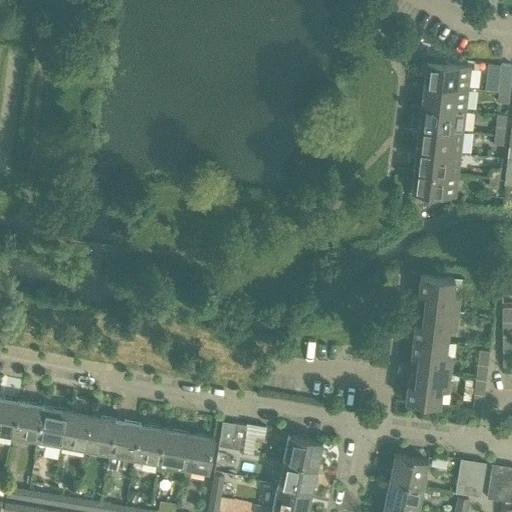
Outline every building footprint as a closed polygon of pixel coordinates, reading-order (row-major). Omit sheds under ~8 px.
[(468,88),(470,65),(426,60),(423,82),(468,88)] [(509,93),(511,66),(511,62),(500,61),(497,89),(498,90),(498,91),(509,93)] [(465,109),(468,88),(423,82),(421,104),(465,109)] [(508,101),(509,93),(498,91),(497,99),(508,101)] [(462,131),(465,109),(421,104),(418,125),(462,131)] [(504,135),(506,116),(496,114),(494,134),(504,135)] [(460,152),(462,131),(418,125),(416,147),(460,152)] [(502,145),(504,135),(494,134),(493,144),(502,145)] [(457,173),(460,152),(416,147),(413,168),(457,173)] [(511,185),(511,158),(507,158),(503,184),(511,185)] [(455,196),(457,173),(413,168),(411,190),(455,196)] [(498,178),(500,170),(490,169),(489,177),(498,178)] [(497,188),(498,178),(489,177),(488,186),(497,188)] [(511,282),(511,271),(501,271),(502,282),(511,282)] [(452,294),(454,278),(420,274),(418,291),(424,292),(423,304),(406,302),(405,308),(422,310),(421,321),(414,321),(412,337),(446,341),(448,326),(455,327),(459,295),(452,294)] [(502,314),(511,314),(511,306),(502,307),(502,314)] [(502,336),(511,336),(511,328),(502,329),(502,336)] [(445,356),(446,341),(412,337),(410,353),(417,354),(416,366),(399,364),(398,370),(415,372),(413,383),(407,382),(405,400),(439,404),(441,388),(447,389),(451,357),(445,356)] [(488,358),(489,351),(479,349),(478,357),(488,358)] [(502,358),(511,358),(511,350),(502,351),(502,358)] [(487,365),(488,358),(478,357),(477,364),(487,365)] [(486,373),(487,365),(477,364),(476,371),(486,373)] [(486,380),(486,373),(476,371),(475,379),(486,380)] [(485,387),(486,380),(475,379),(474,386),(485,387)] [(484,394),(485,387),(474,386),(474,393),(484,394)] [(483,402),(484,394),(474,393),(473,401),(483,402)] [(0,431),(13,434),(20,400),(0,396),(0,431)] [(37,439),(43,404),(20,400),(13,434),(36,439),(37,439)] [(482,409),(483,402),(473,401),(472,408),(482,409)] [(61,443),(68,409),(43,404),(37,439),(36,439),(35,447),(44,449),(45,440),(61,443)] [(85,448),(92,414),(68,409),(61,443),(85,448)] [(110,453),(116,418),(92,414),(85,448),(110,453)] [(134,457),(140,423),(116,418),(110,453),(134,457)] [(231,448),(235,422),(223,421),(218,445),(231,448)] [(248,423),(247,424),(235,422),(231,448),(243,450),(253,452),(255,435),(264,437),(266,426),(248,423)] [(158,461),(164,427),(140,423),(134,457),(158,461)] [(182,466),(189,432),(164,427),(158,461),(182,466)] [(189,432),(182,466),(208,471),(214,436),(189,432)] [(283,459),(317,466),(322,441),(288,433),(283,459)] [(389,476),(424,484),(429,460),(394,452),(389,476)] [(469,485),(473,460),(461,458),(457,483),(469,485)] [(311,490),(317,466),(283,459),(277,483),(311,490)] [(482,487),(486,462),(473,460),(469,485),(482,487)] [(500,490),(505,465),(492,463),(488,488),(500,490)] [(511,491),(511,466),(505,465),(500,490),(511,491)] [(221,495),(224,476),(214,474),(210,493),(221,495)] [(418,508),(424,484),(389,476),(384,500),(418,508)] [(297,511),(306,511),(311,490),(277,483),(272,506),(297,511)] [(482,487),(469,485),(457,483),(455,492),(469,494),(480,496),(482,487)] [(27,499),(29,488),(9,484),(7,495),(27,499)] [(47,502),(49,491),(29,488),(27,499),(47,502)] [(511,497),(511,491),(500,490),(488,488),(486,497),(498,499),(511,501),(511,497)] [(75,507),(77,496),(57,493),(55,503),(75,507)] [(218,511),(221,495),(210,493),(207,511),(218,511)] [(96,510),(97,499),(77,496),(75,507),(96,510)] [(465,511),(468,498),(457,496),(453,511),(465,511)] [(417,511),(418,508),(384,500),(381,511),(417,511)] [(106,511),(124,511),(125,504),(105,501),(103,511),(106,511)] [(24,511),(26,505),(6,502),(4,511),(24,511)]
